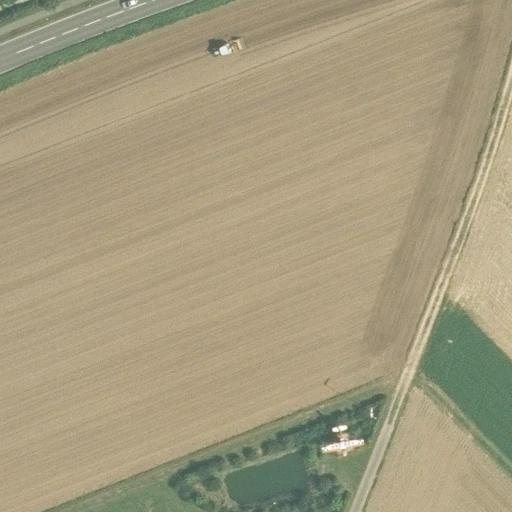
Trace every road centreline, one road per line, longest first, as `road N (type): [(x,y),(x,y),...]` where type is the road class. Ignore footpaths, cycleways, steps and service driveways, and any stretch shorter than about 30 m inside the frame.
road 1 (track): [(511,69),(404,382)]
road 2 (secondary): [(0,60),(154,0)]
road 3 (track): [(404,382),(511,483)]
